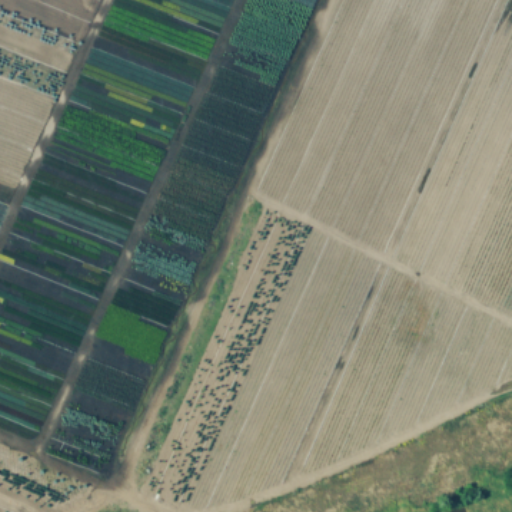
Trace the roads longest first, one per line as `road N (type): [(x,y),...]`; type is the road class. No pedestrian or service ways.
road 1 (track): [(0,441),(97,482),(110,480),(328,0)]
road 2 (track): [(236,0),(33,455)]
road 3 (track): [(206,511),(313,474),(511,380)]
road 4 (track): [(511,322),(244,189)]
road 5 (track): [(103,0),(0,234)]
